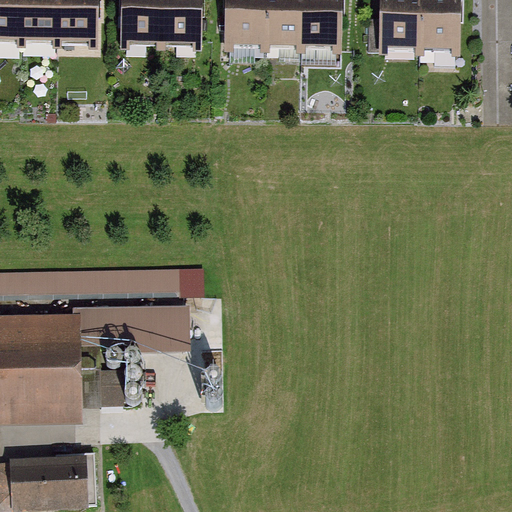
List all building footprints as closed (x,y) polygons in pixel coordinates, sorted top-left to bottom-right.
[(111,0),(0,0),(0,48),(111,51),(111,0)] [(212,0),(136,0),(135,53),(211,55),(212,0)] [(352,0),(239,0),(238,54),(351,56),(352,0)] [(473,0),(393,0),(391,58),(471,61),(473,0)] [(149,272),(151,296),(208,293),(207,268),(149,272)] [(91,274),(0,274),(0,296),(91,296),(91,274)] [(90,328),(0,331),(0,430),(93,427),(90,328)] [(100,511),(98,454),(0,457),(0,511),(100,511)]
